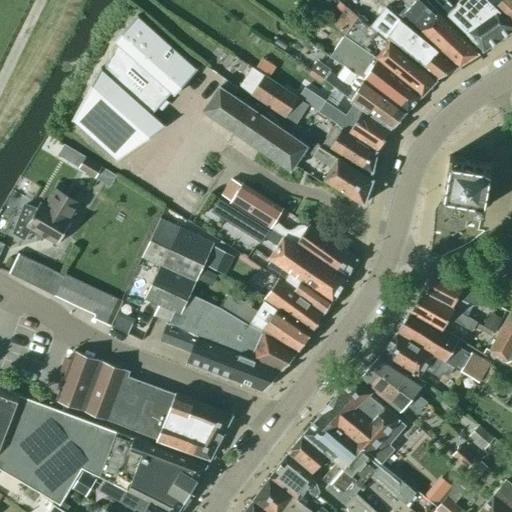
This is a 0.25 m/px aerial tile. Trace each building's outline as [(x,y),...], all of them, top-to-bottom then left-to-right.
[(405,8),(396,18),(419,37),(421,34),(456,66),(477,52),(429,4),(428,5),(422,0),(415,0),(406,9),(405,8)] [(511,0),(462,0),(461,2),(458,0),(457,0),(452,6),(444,0),(431,0),(481,50),(492,41),(508,31),(511,27),(511,0)] [(344,5),(331,24),(344,33),(362,47),(375,57),(420,94),(423,91),(435,80),(375,30),(369,25),(344,5)] [(384,8),(369,25),(375,30),(435,80),(435,79),(438,77),(456,66),(419,37),(396,18),(384,8)] [(138,16),(137,15),(113,41),(114,42),(115,41),(117,42),(102,70),(101,69),(101,68),(100,67),(71,120),(72,121),(73,120),(80,125),(103,146),(116,158),(115,159),(116,160),(165,125),(164,124),(163,125),(151,114),(171,91),(173,93),(172,94),(174,95),(197,69),(196,68),(195,69),(137,17),(138,16)] [(335,46),(328,56),(362,78),(405,112),(407,111),(415,101),(420,94),(375,57),(362,47),(344,33),(337,43),(335,46)] [(278,37),(274,43),(277,46),(284,50),(288,45),(278,37)] [(317,61),(312,68),(331,83),(392,127),(398,120),(405,112),(362,78),(354,91),(336,76),(329,70),(329,69),(317,61)] [(290,171),(307,146),(231,95),(237,86),(209,67),(203,76),(219,86),(202,111),(290,171)] [(260,78),(251,93),(286,116),(297,123),(309,104),(298,97),(292,93),(263,74),(260,78)] [(334,110),(329,118),(336,123),(357,136),(377,149),(390,130),(352,106),(345,117),(334,110)] [(336,123),(323,143),(372,173),(376,150),(377,149),(357,136),(336,123)] [(363,204),(371,178),(320,146),(314,156),(331,167),(324,179),(363,204)] [(483,209),(491,162),(448,155),(442,195),(473,200),(473,202),(475,206),(479,207),(478,209),(483,209)] [(101,167),(85,157),(78,167),(95,177),(101,167)] [(221,193),(230,199),(229,201),(269,227),(281,234),(346,281),(358,259),(310,225),(308,227),(304,226),(300,226),(294,229),(289,229),(285,228),(274,219),(282,207),(242,182),(240,184),(232,178),(221,193)] [(45,204),(40,201),(36,209),(23,202),(11,233),(24,239),(30,228),(57,244),(71,220),(63,215),(72,199),(54,188),(45,204)] [(270,230),(221,196),(221,197),(222,198),(216,206),(225,212),(223,214),(253,235),(252,236),(262,243),(270,230)] [(254,327),(248,324),(222,309),(192,295),(198,280),(201,275),(204,269),(215,244),(161,219),(143,257),(161,265),(146,298),(161,305),(156,316),(169,322),(199,336),(198,338),(234,352),(282,369),(297,351),(283,343),(254,327)] [(333,301),(346,281),(281,234),(272,229),(266,238),(278,246),(270,258),(273,260),(291,272),(305,282),(333,301)] [(207,264),(206,265),(212,268),(215,269),(218,271),(225,259),(214,254),(213,253),(207,264)] [(9,272),(18,276),(27,258),(18,254),(9,272)] [(26,280),(36,262),(27,258),(18,276),(26,280)] [(291,272),(273,260),(269,267),(286,278),(291,272)] [(36,285),(45,267),(36,262),(26,280),(36,285)] [(45,289),(54,271),(45,267),(36,285),(45,289)] [(201,275),(198,280),(205,283),(212,286),(217,275),(211,272),(204,269),(201,275)] [(55,294),(63,276),(54,271),(45,289),(55,294)] [(420,291),(452,308),(458,296),(476,306),(480,298),(432,271),(420,291)] [(291,272),(286,278),(284,282),(325,313),(333,301),(305,282),(291,272)] [(63,276),(55,294),(54,295),(64,300),(74,279),(64,274),(63,276)] [(325,313),(284,282),(279,278),(264,301),(276,309),(312,333),(315,328),(325,313)] [(74,305),(84,283),(74,279),(64,300),(74,305)] [(85,310),(94,288),(84,283),(74,305),(85,310)] [(94,314),(104,293),(94,288),(85,310),(94,314)] [(476,322),(452,308),(420,291),(409,310),(416,314),(442,329),(449,317),(453,320),(453,321),(471,331),(476,322)] [(111,325),(122,301),(104,293),(94,314),(93,317),(111,325)] [(231,295),(222,309),(248,324),(254,327),(256,326),(262,331),(263,330),(284,343),(283,343),(297,351),(310,336),(312,333),(276,309),(275,311),(264,304),(259,312),(231,295)] [(409,310),(395,335),(445,363),(446,361),(459,339),(442,329),(416,314),(409,310)] [(500,318),(490,312),(483,325),(493,331),(500,318)] [(511,347),(511,313),(489,349),(505,359),(506,359),(511,347)] [(199,336),(169,322),(168,323),(165,322),(158,340),(191,352),(187,361),(263,390),(276,376),(282,369),(240,354),(234,352),(198,338),(199,336)] [(453,366),(446,361),(445,363),(395,335),(379,354),(417,378),(424,367),(439,376),(442,371),(447,375),(453,366)] [(109,420),(126,375),(125,375),(127,370),(73,350),(55,400),(109,420)] [(476,382),(489,363),(471,352),(459,371),(476,382)] [(423,383),(417,378),(379,354),(369,366),(411,397),(414,399),(418,400),(424,405),(427,401),(415,392),(423,383)] [(411,397),(369,366),(359,378),(399,411),(407,402),(410,404),(408,406),(417,413),(424,405),(418,400),(414,399),(411,397)] [(126,375),(109,420),(157,438),(156,439),(209,458),(231,414),(175,393),(126,375)] [(338,393),(321,412),(380,462),(392,447),(381,439),(398,419),(369,393),(371,390),(356,377),(338,393)] [(204,466),(87,421),(0,387),(0,469),(23,483),(41,494),(60,506),(82,469),(127,490),(125,493),(166,511),(175,511),(181,504),(188,491),(191,487),(204,466)] [(303,433),(326,455),(341,467),(323,487),(352,511),(377,511),(355,493),(363,483),(361,482),(368,474),(399,500),(410,488),(380,462),(321,412),(303,433)] [(491,437),(477,425),(468,436),(483,447),(491,437)] [(312,472),(326,455),(303,433),(288,451),(312,472)] [(475,458),(459,445),(451,454),(467,468),(475,458)] [(285,457),(269,479),(297,501),(305,491),(313,497),(317,492),(314,484),(311,482),(313,480),(285,457)] [(480,461),(459,485),(464,489),(466,491),(487,466),(480,461)] [(0,487),(15,497),(21,484),(0,471),(0,487)] [(82,471),(82,472),(81,473),(72,488),(85,496),(93,482),(95,479),(82,471)] [(435,489),(418,475),(410,486),(427,500),(435,489)] [(310,511),(297,501),(269,479),(242,511),(310,511)] [(511,511),(511,488),(503,481),(477,511),(511,511)] [(456,482),(445,496),(453,503),(464,489),(459,485),(457,483),(456,482)] [(163,511),(125,494),(121,501),(134,510),(135,507),(142,511),(163,511)] [(64,511),(53,505),(40,496),(28,511),(64,511)] [(458,511),(461,509),(453,503),(445,496),(435,508),(440,511),(458,511)]
